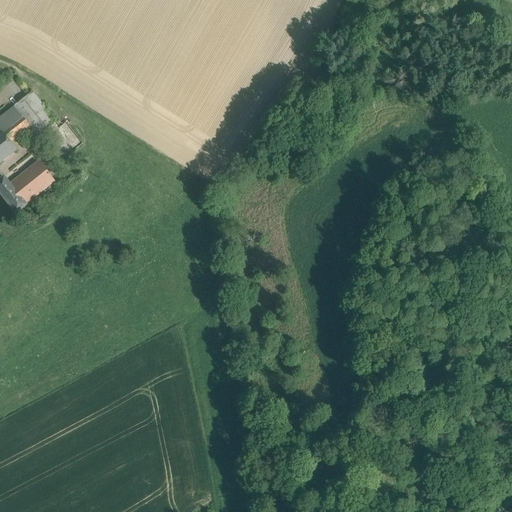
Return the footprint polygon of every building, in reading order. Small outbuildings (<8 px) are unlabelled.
[(33,92),(0,118),(0,130),(0,131),(10,143),(30,127),(37,136),(55,121),(33,92)] [(67,152),(81,142),(67,122),(53,131),(67,152)] [(0,131),(0,162),(16,150),(10,143),(0,131)] [(38,161),(9,184),(26,204),(54,181),(38,161)] [(9,184),(4,177),(0,179),(0,194),(16,213),(26,205),(26,204),(9,184)]
